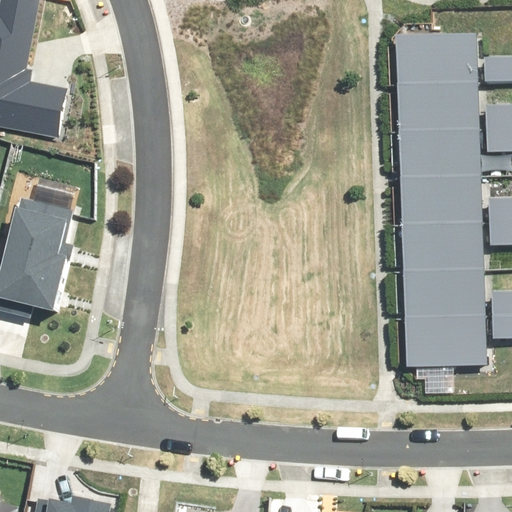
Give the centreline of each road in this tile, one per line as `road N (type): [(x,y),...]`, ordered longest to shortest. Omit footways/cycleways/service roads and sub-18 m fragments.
road 1 (residential): [(126,0),(156,142),(122,423)]
road 2 (residential): [(122,423),(258,444),(511,451)]
road 3 (residential): [(0,398),(122,423)]
